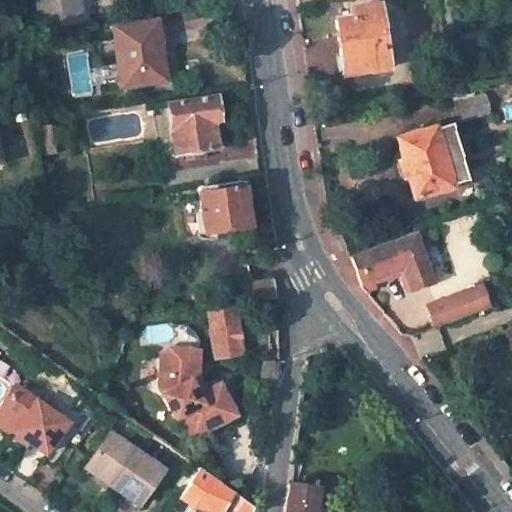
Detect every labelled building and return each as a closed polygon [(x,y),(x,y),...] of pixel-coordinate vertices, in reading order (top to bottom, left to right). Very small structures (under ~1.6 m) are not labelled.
[(82,22),(78,0),(36,0),(40,27),(82,22)] [(337,19),(344,75),(388,69),(381,6),(352,9),(353,17),(337,19)] [(159,83),(155,52),(160,51),(156,22),(114,28),(122,88),(159,83)] [(486,95),(455,103),(460,122),(491,114),(486,95)] [(216,98),(167,104),(174,152),(222,145),(216,98)] [(41,123),(33,124),(36,152),(44,151),(41,123)] [(449,128),(436,132),(447,174),(460,171),(449,128)] [(451,189),(447,174),(436,132),(435,130),(398,139),(414,199),(451,189)] [(250,225),(244,179),(197,186),(203,231),(250,225)] [(432,293),(412,235),(358,253),(371,289),(405,278),(412,300),(432,293)] [(279,296),(276,277),(253,280),(256,299),(279,296)] [(487,307),(479,286),(456,294),(463,315),(487,307)] [(463,315),(456,294),(427,305),(435,326),(463,315)] [(210,309),(216,356),(241,353),(234,306),(210,309)] [(181,353),(182,345),(171,345),(163,351),(163,372),(171,377),(160,383),(177,415),(183,412),(194,434),(237,413),(222,381),(205,388),(199,392),(192,378),(198,375),(199,353),(181,353)] [(181,353),(199,353),(200,346),(182,345),(181,353)] [(279,364),(266,362),(263,383),(276,385),(279,364)] [(163,372),(162,371),(160,383),(171,377),(163,372)] [(199,392),(205,388),(198,375),(192,378),(199,392)] [(65,421),(12,384),(0,402),(0,417),(16,428),(14,432),(44,452),(65,421)] [(0,417),(0,426),(12,435),(14,432),(16,428),(0,417)] [(163,469),(109,431),(88,460),(115,480),(112,484),(139,503),(163,469)] [(193,464),(172,495),(189,506),(209,476),(193,464)] [(209,476),(189,506),(218,510),(259,511),(209,476)] [(289,511),(322,511),(326,486),(294,481),(289,511)]
